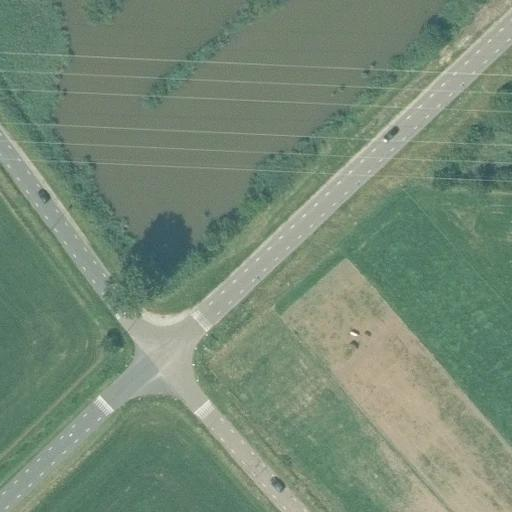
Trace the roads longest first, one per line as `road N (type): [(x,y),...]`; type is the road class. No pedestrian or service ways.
road 1 (tertiary): [(157,359),(355,190),(511,39)]
road 2 (tertiary): [(157,359),(0,143)]
road 3 (unclassified): [(1,511),(157,359)]
road 4 (tertiary): [(296,511),(157,359)]
